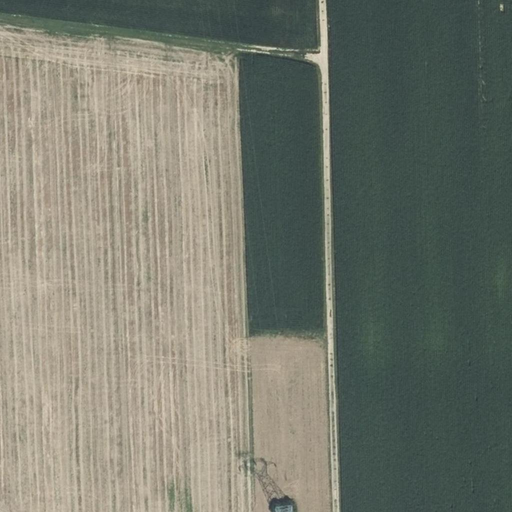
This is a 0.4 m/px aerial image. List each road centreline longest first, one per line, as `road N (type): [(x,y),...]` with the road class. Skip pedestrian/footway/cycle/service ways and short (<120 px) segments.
road 1 (track): [(333,511),(322,0)]
road 2 (track): [(0,12),(324,57)]
